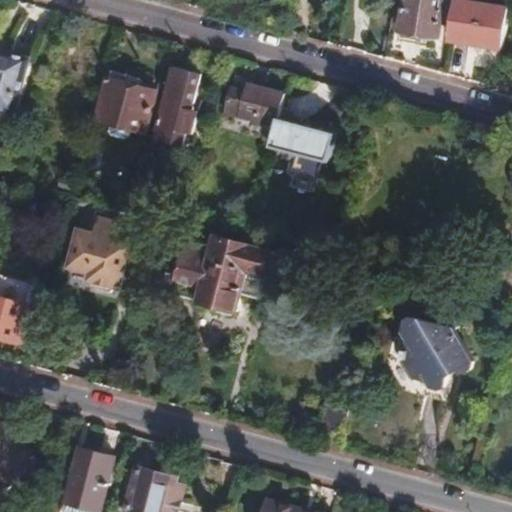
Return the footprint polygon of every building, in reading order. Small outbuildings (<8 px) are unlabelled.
[(452,0),(401,0),(395,39),(418,43),(420,36),(445,40),(452,0)] [(498,9),(452,0),(445,40),(500,50),(507,5),(499,3),(498,9)] [(29,57),(0,49),(0,107),(14,112),(29,57)] [(200,75),(172,67),(153,138),(180,146),(184,135),(190,137),(196,113),(190,111),(200,75)] [(142,133),(153,92),(135,86),(137,79),(109,72),(96,120),(142,133)] [(277,119),(284,97),(233,82),(224,113),(244,119),(243,124),(273,132),(277,119)] [(273,132),(269,147),(326,162),(335,135),(277,119),(273,132)] [(130,195),(129,202),(141,205),(142,198),(130,195)] [(112,287),(117,288),(129,242),(115,238),(118,223),(95,216),(92,232),(75,228),(66,267),(87,273),(86,280),(90,281),(92,288),(108,291),(112,287)] [(202,252),(184,246),(176,276),(164,273),(158,292),(212,307),(216,314),(228,318),(236,311),(240,295),(258,300),(264,275),(284,281),(290,258),(247,244),(213,236),(206,262),(200,259),(202,252)] [(361,259),(338,252),(335,267),(357,274),(361,259)] [(29,284),(0,274),(0,338),(17,343),(28,307),(23,305),(29,284)] [(469,364),(452,328),(407,315),(401,319),(397,333),(400,337),(404,339),(403,344),(401,344),(397,358),(407,378),(422,382),(424,386),(433,390),(437,390),(443,385),(449,365),(453,367),(453,370),(464,373),(467,370),(469,364)] [(34,359),(57,365),(65,332),(42,326),(34,359)] [(149,353),(126,348),(118,380),(140,387),(149,353)] [(313,432),(339,439),(347,409),(322,403),(313,432)] [(0,496),(38,461),(8,429),(0,435),(0,496)] [(110,457),(77,448),(71,469),(65,468),(63,475),(70,477),(63,501),(97,511),(110,457)] [(172,479),(135,469),(132,475),(127,474),(126,482),(131,483),(123,511),(175,511),(182,486),(172,483),(172,479)] [(316,511),(275,500),(271,511),(316,511)]
